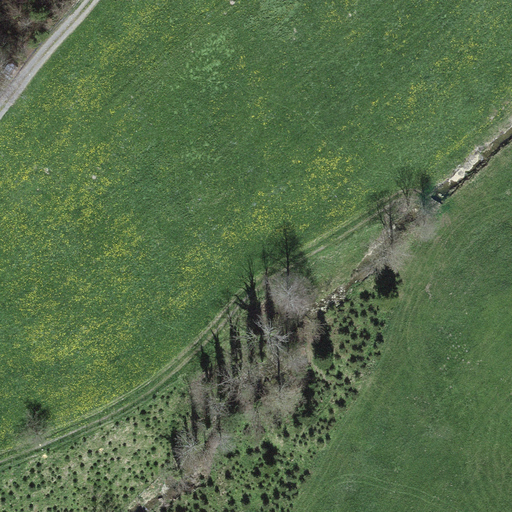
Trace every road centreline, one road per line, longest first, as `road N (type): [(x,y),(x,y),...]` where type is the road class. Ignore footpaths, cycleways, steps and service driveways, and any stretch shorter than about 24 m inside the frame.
road 1 (track): [(179,378),(97,424),(0,463)]
road 2 (track): [(0,111),(93,0)]
